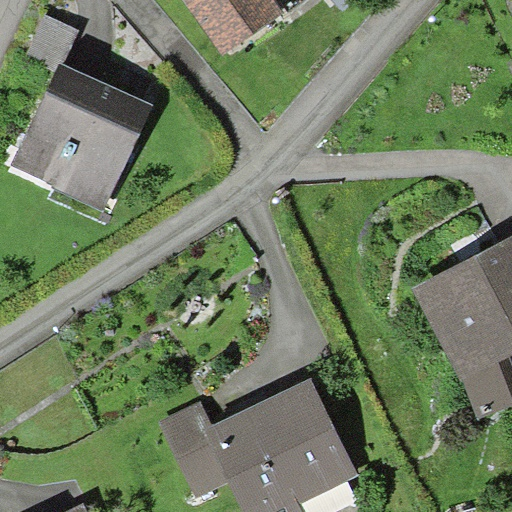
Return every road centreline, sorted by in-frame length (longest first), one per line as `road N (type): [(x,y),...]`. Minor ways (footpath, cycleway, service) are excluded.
road 1 (residential): [(269,165),(208,215),(0,342)]
road 2 (residential): [(269,165),(123,0)]
road 3 (residential): [(414,0),(269,165)]
